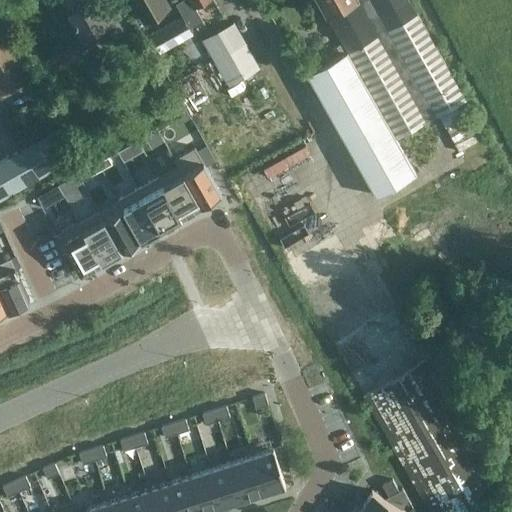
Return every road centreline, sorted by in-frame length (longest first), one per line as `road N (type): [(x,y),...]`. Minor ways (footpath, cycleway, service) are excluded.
road 1 (residential): [(261,317),(225,240),(211,231),(0,337)]
road 2 (residential): [(0,419),(192,333),(261,317)]
road 3 (unclassified): [(511,199),(362,281),(261,317)]
road 4 (residential): [(261,317),(326,465),(297,511)]
